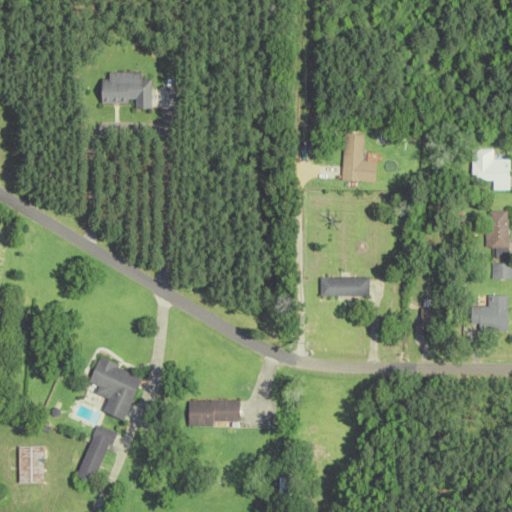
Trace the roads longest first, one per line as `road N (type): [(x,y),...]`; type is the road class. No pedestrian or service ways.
road 1 (residential): [(511,371),(299,363),(249,344),(0,198)]
road 2 (residential): [(299,363),(298,166)]
